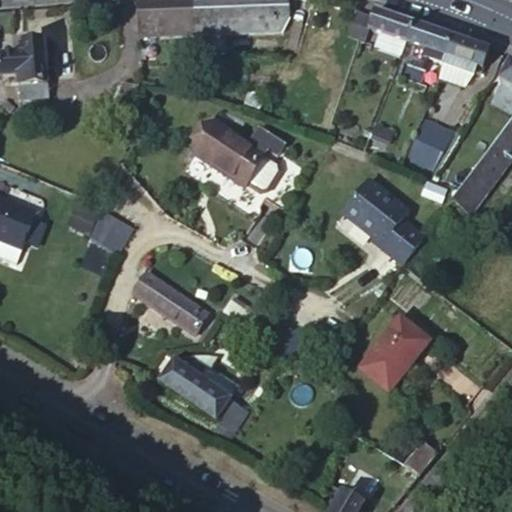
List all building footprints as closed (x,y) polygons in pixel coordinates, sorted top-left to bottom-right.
[(288,12),(287,0),(231,0),(187,1),(187,25),(193,24),(193,35),(281,32),(288,18),(288,12)] [(187,25),(187,1),(160,3),(135,4),(137,40),(193,37),(193,35),(193,24),(187,25)] [(307,16),(288,12),(288,18),(281,32),(289,33),(303,35),(307,16)] [(400,58),(412,24),(392,18),(374,12),(371,18),(355,14),(347,40),(358,44),(363,46),(368,32),(378,36),(374,49),(400,58)] [(427,61),(442,66),(450,37),(427,29),(412,24),(400,58),(398,64),(423,73),(427,61)] [(296,63),(303,35),(289,33),(286,45),(229,45),(230,57),(283,57),(296,63)] [(483,71),(489,51),(467,43),(450,37),(442,66),(476,78),(481,77),(481,71),(483,71)] [(0,59),(0,76),(0,82),(17,79),(18,103),(48,101),(44,45),(20,47),(22,58),(0,59)] [(511,63),(510,62),(498,83),(502,86),(491,106),(511,118),(511,63)] [(419,86),(423,73),(398,64),(393,77),(419,86)] [(120,86),(118,113),(134,116),(137,88),(120,86)] [(451,98),(432,132),(448,142),(469,105),(451,98)] [(286,107),(281,121),(323,136),(327,124),(306,115),(308,114),(286,107)] [(444,212),(435,225),(440,228),(435,234),(442,239),(464,212),(470,217),(511,160),(511,124),(455,199),(444,212)] [(194,159),(211,170),(215,164),(246,185),(263,158),(215,126),(194,159)] [(359,140),(366,142),(370,134),(362,131),(359,140)] [(370,134),(366,142),(377,147),(380,138),(370,134)] [(298,181),(263,158),(243,191),(278,213),(298,181)] [(215,164),(211,170),(243,191),(246,185),(215,164)] [(378,256),(399,272),(401,268),(427,234),(405,218),(411,210),(369,181),(339,223),(370,245),(381,252),(378,256)] [(420,196),(444,212),(455,199),(429,182),(420,196)] [(0,244),(21,253),(24,246),(32,223),(35,216),(0,202),(0,244)] [(131,234),(102,216),(92,240),(115,252),(120,255),(131,234)] [(46,228),(32,223),(24,246),(37,250),(46,228)] [(21,253),(0,244),(0,261),(16,267),(21,253)] [(368,249),(378,256),(381,252),(370,245),(368,249)] [(147,276),(133,297),(193,338),(207,317),(147,276)] [(228,305),(222,315),(249,334),(256,323),(228,305)] [(400,320),(360,370),(389,394),(429,343),(400,320)] [(276,337),(256,323),(249,334),(269,347),(276,337)] [(304,350),(285,338),(269,363),(287,375),(304,350)] [(175,364),(161,386),(215,422),(238,388),(194,359),(186,371),(175,364)] [(382,497),(393,506),(418,478),(405,469),(382,497)] [(330,487),(324,511),(358,511),(363,505),(330,487)]
